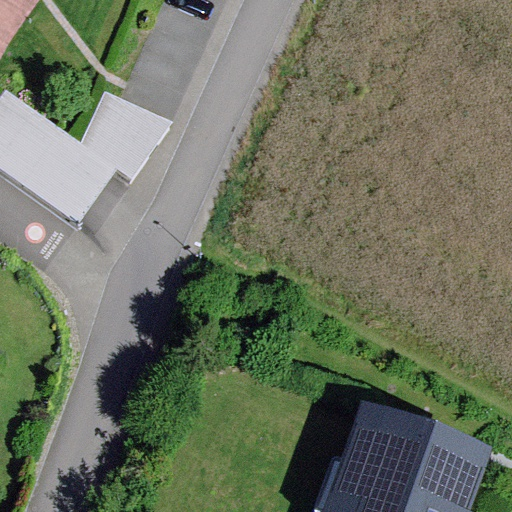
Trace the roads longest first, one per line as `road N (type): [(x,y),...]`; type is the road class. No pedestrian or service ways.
road 1 (track): [(511,412),(166,232)]
road 2 (residential): [(272,0),(130,312)]
road 3 (residential): [(61,511),(130,312)]
road 4 (residential): [(130,312),(0,203)]
